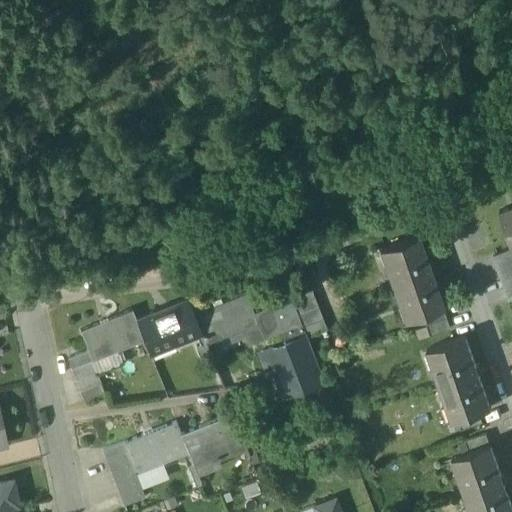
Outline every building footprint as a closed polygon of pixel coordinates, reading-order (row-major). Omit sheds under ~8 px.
[(511,204),(499,209),(511,244),(511,204)] [(418,233),(378,247),(378,249),(380,249),(403,318),(402,318),(403,320),(421,314),(441,307),(443,306),(442,304),(441,305),(417,236),(419,235),(418,233)] [(511,247),(493,255),(509,299),(511,298),(511,247)] [(326,328),(310,285),(289,294),(290,296),(300,324),(304,334),(305,336),(326,328)] [(245,291),(193,311),(200,329),(205,342),(257,322),(253,311),(245,291)] [(290,296),(271,304),(282,331),(300,324),(290,296)] [(188,300),(136,320),(143,338),(148,350),(200,329),(193,311),(188,300)] [(271,304),(253,311),(257,322),(263,338),(281,331),(282,331),(271,304)] [(131,307),(79,328),(87,348),(91,359),(143,338),(136,320),(131,307)] [(441,307),(421,314),(428,335),(449,328),(441,307)] [(282,331),(281,331),(285,341),(304,334),(300,324),(282,331)] [(285,341),(259,351),(264,363),(270,361),(282,395),(322,379),(305,336),(304,334),(285,341)] [(465,334),(425,348),(426,349),(428,349),(451,418),(450,418),(451,420),(457,418),(478,411),(490,407),(490,405),(488,405),(464,336),(466,336),(465,334)] [(87,348),(67,356),(71,367),(91,359),(87,348)] [(71,367),(70,367),(75,378),(95,370),(91,359),(71,367)] [(95,370),(75,378),(79,389),(100,381),(95,370)] [(100,381),(79,389),(83,400),(104,392),(100,381)] [(232,411),(180,432),(187,451),(192,463),(244,443),(232,411)] [(478,411),(457,418),(461,429),(481,422),(478,411)] [(175,421),(123,441),(135,471),(187,451),(180,432),(175,421)] [(485,433),(465,440),(469,451),(489,444),(485,433)] [(122,441),(101,449),(106,460),(126,452),(122,441)] [(469,451),(451,457),(452,459),(453,459),(471,511),(511,511),(511,510),(489,445),(491,444),(490,443),(489,444),(469,451)] [(126,452),(106,460),(110,471),(131,463),(126,452)] [(131,463),(110,471),(114,482),(135,474),(131,463)] [(135,474),(114,482),(119,493),(139,485),(135,474)] [(11,476),(0,478),(0,511),(14,511),(12,501),(16,500),(11,476)] [(139,485),(119,493),(123,504),(144,496),(139,485)] [(313,506),(315,511),(338,511),(333,498),(313,506)]
